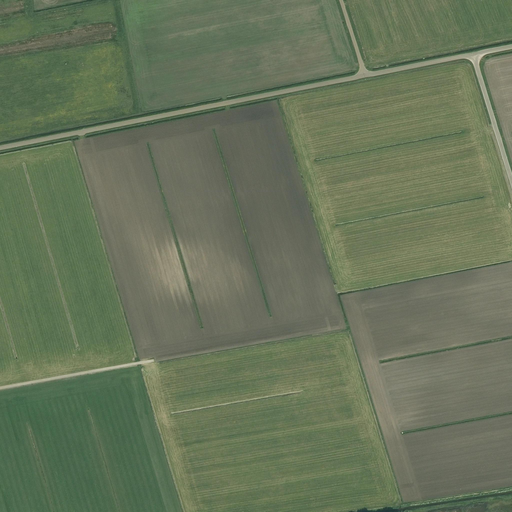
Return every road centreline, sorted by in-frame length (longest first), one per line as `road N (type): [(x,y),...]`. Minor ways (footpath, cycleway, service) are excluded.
road 1 (unclassified): [(0,146),(473,55)]
road 2 (unclassified): [(511,179),(473,55)]
